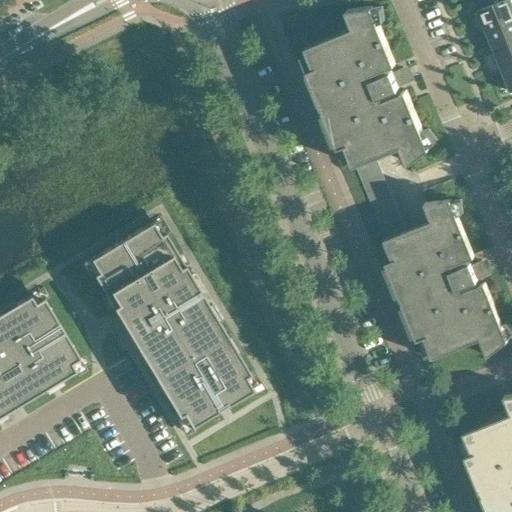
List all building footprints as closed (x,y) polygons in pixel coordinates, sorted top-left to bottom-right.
[(511,20),(511,4),(510,0),(503,0),(478,11),(478,12),(475,13),(480,26),(483,24),(486,31),(511,20)] [(393,72),(390,66),(396,63),(379,23),(385,20),(383,6),(373,7),(372,6),(347,9),(354,27),(306,46),(309,52),(302,54),(346,161),(352,159),(354,165),(402,145),(409,163),(430,147),(429,146),(437,140),(429,128),(423,130),(406,89),(401,92),(398,86),(409,81),(403,67),(393,72)] [(511,43),(511,20),(486,31),(494,51),(511,43)] [(511,67),(511,43),(494,51),(503,71),(511,67)] [(511,91),(511,67),(503,71),(511,92),(511,91)] [(385,187),(387,198),(405,194),(402,183),(385,187)] [(471,265),(471,264),(469,259),(474,256),(458,215),(463,213),(461,199),(451,200),(451,199),(425,202),(432,219),(385,239),(387,245),(381,247),(424,354),(431,351),(433,357),(481,338),(488,355),(508,340),(508,339),(511,335),(511,327),(507,321),(501,323),(485,282),(479,285),(477,279),(487,274),(482,260),(471,265)] [(160,234),(152,221),(90,258),(98,271),(93,274),(116,312),(120,309),(128,322),(124,325),(178,415),(183,412),(191,425),(217,409),(215,406),(223,401),(226,404),(252,388),(245,375),(249,372),(236,351),(231,354),(222,338),(227,335),(165,231),(160,234)] [(0,415),(9,410),(6,406),(17,400),(20,404),(51,385),(50,385),(54,382),(54,383),(76,370),(71,363),(80,358),(43,297),(35,302),(30,294),(15,304),(17,307),(1,316),(0,313),(0,415)] [(511,511),(511,394),(504,395),(511,413),(463,432),(466,438),(460,440),(488,511),(511,511)]
